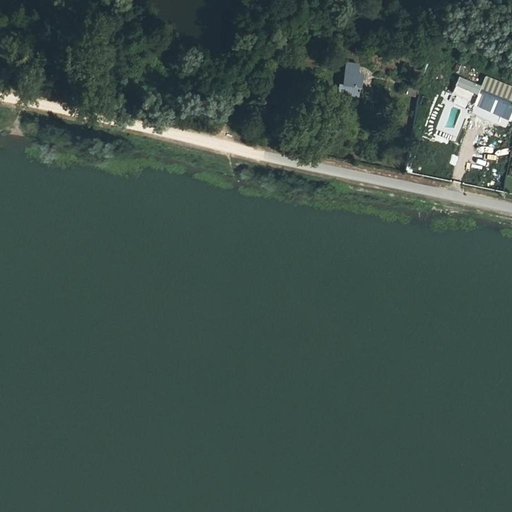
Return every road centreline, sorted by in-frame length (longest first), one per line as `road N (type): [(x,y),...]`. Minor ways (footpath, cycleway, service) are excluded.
road 1 (unclassified): [(248,152),(511,208)]
road 2 (track): [(0,96),(248,152)]
